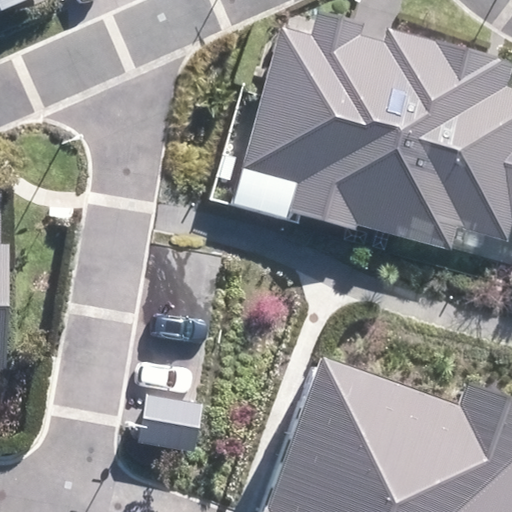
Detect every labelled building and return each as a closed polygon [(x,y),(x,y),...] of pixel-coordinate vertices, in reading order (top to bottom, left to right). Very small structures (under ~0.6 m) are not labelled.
[(0,0),(0,9),(20,0),(0,0)] [(352,53),(262,32),(230,168),(280,179),(270,219),(429,256),(436,244),(483,255),(482,228),(511,234),(511,98),(491,94),(497,67),(362,38),(352,53)] [(0,400),(8,401),(9,178),(0,177),(0,400)] [(511,511),(511,410),(314,343),(255,511),(511,511)] [(227,357),(195,351),(178,439),(210,445),(227,357)]
